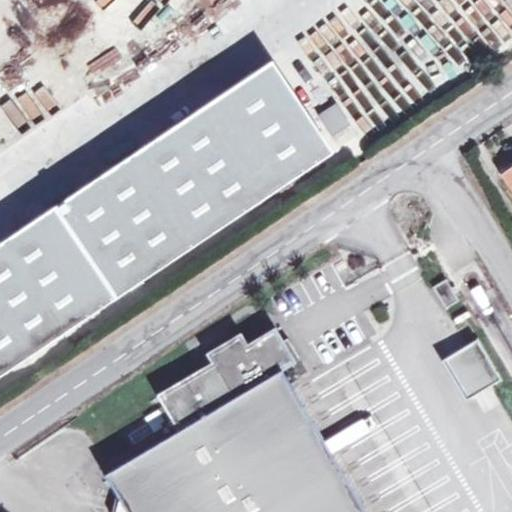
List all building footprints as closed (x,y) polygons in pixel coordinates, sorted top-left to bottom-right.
[(0,245),(0,377),(331,155),(270,64),(0,245)] [(335,106),(317,118),(336,148),(355,136),(335,106)] [(458,302),(445,280),(433,288),(445,309),(458,302)] [(211,366),(157,399),(179,435),(106,479),(120,505),(118,511),(364,511),(281,374),(295,365),(275,331),(247,347),(240,336),(205,357),(211,366)] [(500,380),(476,341),(447,359),(471,398),(500,380)] [(492,413),(464,428),(462,457),(468,470),(506,472),(489,482),(476,481),(485,498),(511,500),(511,499),(511,427),(504,413),(492,413)]
